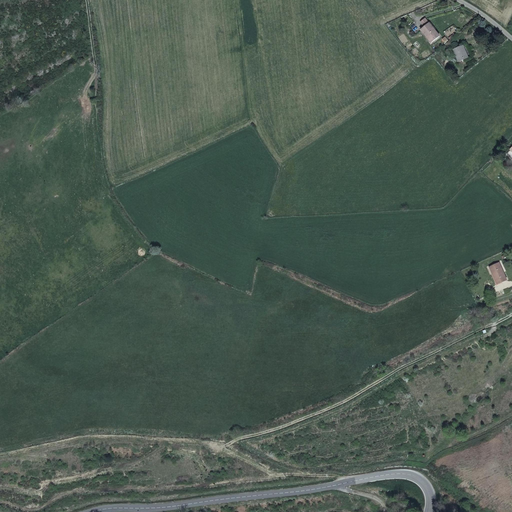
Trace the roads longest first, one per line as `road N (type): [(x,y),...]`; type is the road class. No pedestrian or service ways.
road 1 (track): [(0,455),(92,436),(219,444),(303,420),(511,311)]
road 2 (secondary): [(91,511),(400,473),(423,481),(429,511)]
road 3 (track): [(0,501),(37,510),(72,490),(282,475)]
road 4 (track): [(219,444),(282,475),(329,473),(341,482)]
